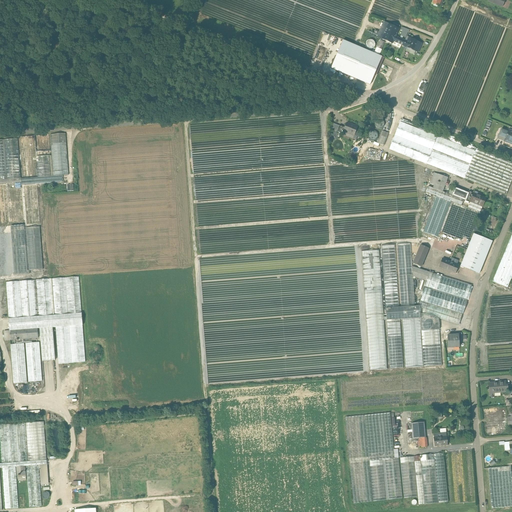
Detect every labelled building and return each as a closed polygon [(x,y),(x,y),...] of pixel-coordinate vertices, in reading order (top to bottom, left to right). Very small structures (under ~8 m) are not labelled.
[(441,0),(434,0),(432,5),(432,7),(435,8),(436,6),(438,7),(439,6),(441,7),(442,2),(441,1),(441,0)] [(392,26),(384,22),(377,37),(392,44),(393,41),(395,37),(399,29),(392,26)] [(375,29),(368,26),(367,28),(369,29),(368,33),(373,35),(375,32),(374,31),(375,29)] [(407,42),(395,37),(393,41),(407,48),(410,43),(407,42)] [(418,42),(411,39),(410,41),(408,40),(407,42),(410,43),(407,48),(418,52),(420,47),(416,45),(418,42)] [(331,68),(370,85),(382,57),(343,40),(331,68)] [(390,132),(393,112),(389,112),(385,131),(390,132)] [(475,151),(400,122),(389,149),(464,178),(475,151)] [(357,127),(346,123),(345,128),(343,131),(344,131),(343,134),(342,134),(353,139),(353,138),(355,139),(357,136),(354,135),(357,127)] [(389,133),(382,131),(378,143),(384,145),(389,133)] [(507,135),(500,132),(497,138),(504,141),(507,135)] [(65,133),(50,135),(53,176),(62,176),(68,175),(65,133)] [(48,135),(35,136),(37,177),(38,177),(51,176),(48,135)] [(33,136),(19,137),(22,178),(36,177),(33,136)] [(18,139),(4,140),(7,176),(7,179),(21,178),(18,139)] [(511,179),(511,162),(476,148),(475,151),(464,178),(506,195),(511,179)] [(448,177),(435,172),(430,184),(435,185),(433,188),(443,192),(448,177)] [(0,183),(21,182),(21,185),(36,184),(62,182),(62,176),(53,176),(51,176),(38,177),(37,177),(36,177),(22,178),(21,179),(21,178),(7,179),(7,176),(0,176),(0,183)] [(21,182),(0,183),(0,225),(10,224),(10,226),(24,225),(21,185),(21,182)] [(36,184),(21,185),(24,225),(10,226),(14,275),(29,274),(29,270),(43,269),(36,184)] [(433,188),(428,186),(426,192),(462,205),(464,200),(443,192),(433,188)] [(467,193),(455,188),(452,195),(464,200),(465,200),(464,202),(469,204),(470,202),(473,195),(471,195),(472,193),(468,191),(467,193)] [(477,195),(474,194),(473,195),(470,202),(482,206),(486,198),(477,195)] [(482,206),(470,202),(469,204),(468,207),(480,212),(482,206)] [(492,241),(474,234),(462,263),(460,266),(463,267),(479,274),(492,241)] [(511,277),(511,234),(493,281),(507,288),(511,279),(511,277)] [(380,251),(362,252),(370,371),(388,369),(384,321),(386,320),(390,369),(403,368),(400,320),(402,319),(406,368),(424,367),(421,313),(439,319),(459,325),(463,314),(420,301),(420,306),(415,307),(413,276),(413,267),(411,244),(397,245),(402,308),(400,308),(395,245),(381,246),(386,317),(384,317),(380,251)] [(428,248),(421,245),(419,251),(426,254),(428,248)] [(426,254),(419,251),(413,264),(421,267),(426,254)] [(451,263),(443,259),(439,267),(455,274),(459,265),(455,264),(456,260),(453,259),(451,263)] [(472,286),(429,272),(413,267),(413,276),(427,281),(420,301),(463,314),(472,286)] [(79,278),(52,280),(54,316),(53,316),(50,280),(6,282),(10,331),(37,329),(40,329),(53,328),(55,327),(82,326),(79,278)] [(439,319),(421,313),(424,367),(442,366),(439,319)] [(82,326),(55,327),(58,365),(85,363),(82,326)] [(53,328),(40,329),(43,359),(56,358),(53,328)] [(37,329),(10,331),(10,340),(16,339),(16,340),(18,340),(18,339),(38,338),(37,329)] [(458,335),(448,336),(448,348),(459,347),(459,340),(459,335),(458,335)] [(24,343),(11,345),(13,384),(27,382),(24,343)] [(39,343),(25,344),(28,382),(42,381),(39,343)] [(499,383),(497,383),(498,393),(506,392),(505,381),(499,382),(499,383)] [(497,383),(488,384),(489,393),(489,396),(490,396),(490,397),(495,396),(494,393),(498,393),(497,383)] [(390,413),(364,416),(369,461),(382,460),(385,460),(394,459),(390,413)] [(364,416),(345,418),(353,504),(373,502),(369,461),(364,416)] [(0,510),(2,510),(0,478),(0,467),(2,468),(5,509),(18,508),(15,467),(16,467),(25,466),(26,466),(29,507),(42,506),(39,465),(40,465),(47,464),(43,422),(13,425),(16,462),(15,462),(12,425),(0,425),(0,434),(2,463),(0,463),(0,510)] [(423,422),(412,423),(413,439),(418,438),(425,438),(423,422)] [(446,429),(440,429),(440,434),(433,435),(434,438),(434,447),(447,445),(446,437),(446,429)] [(425,438),(418,438),(418,447),(421,446),(421,448),(427,447),(426,438),(425,438)] [(443,454),(434,455),(439,503),(448,502),(443,454)] [(434,455),(420,456),(421,461),(414,462),(418,497),(418,498),(418,505),(439,503),(434,455)] [(414,457),(400,458),(405,499),(418,497),(414,462),(414,457)] [(394,459),(385,460),(389,500),(403,499),(398,458),(394,459)] [(382,460),(369,461),(373,502),(387,500),(382,460)] [(47,464),(40,465),(41,485),(48,485),(47,464)] [(25,466),(16,467),(17,482),(26,481),(25,466)] [(511,479),(511,467),(488,468),(492,509),(511,506),(511,479)] [(26,481),(17,482),(19,508),(28,508),(26,481)]
